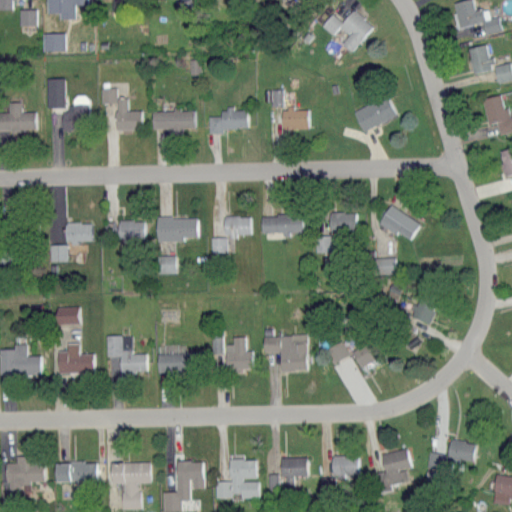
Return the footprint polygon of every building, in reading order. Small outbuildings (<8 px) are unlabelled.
[(481,7),(473,9),(471,0),(453,0),(458,25),(483,20),(481,7)] [(36,24),(36,7),(19,7),(19,24),(36,24)] [(332,12),(322,22),(332,33),(340,25),(349,33),(342,40),(351,49),(373,27),(354,7),(340,20),(332,12)] [(482,19),(485,32),(500,29),(497,16),(482,19)] [(64,48),(64,31),(42,31),(42,48),(64,48)] [(472,71),(491,68),(487,42),(467,45),(472,71)] [(497,81),(511,76),(511,75),(508,60),(493,64),(497,81)] [(46,105),(64,105),(63,76),(45,76),(46,105)] [(100,100),(115,100),(115,128),(140,128),(140,108),(127,108),(127,97),(115,97),(115,85),(100,85),(100,100)] [(281,87),(270,88),(271,104),(282,104),(281,87)] [(511,129),(511,126),(508,105),(502,106),(499,92),(482,96),(486,122),(496,120),(498,132),(511,129)] [(61,128),(87,128),(86,93),(70,93),(70,109),(61,109),(61,128)] [(361,129),(395,114),(386,95),(353,109),(361,129)] [(0,110),(0,129),(34,128),(33,109),(20,110),(20,99),(7,100),(7,110),(0,110)] [(281,106),(281,126),(306,127),(307,107),(281,106)] [(207,114),(208,131),(222,131),(222,127),(246,126),(245,107),(219,107),(220,114),(207,114)] [(151,108),(150,127),(192,127),(192,109),(151,108)] [(511,150),(511,145),(497,149),(504,174),(511,172),(511,150)] [(408,237),(419,222),(389,202),(377,220),(395,233),(397,230),(408,237)] [(328,229),(354,230),(354,211),(328,210),(328,229)] [(282,230),(282,231),(302,231),(301,212),(260,213),(260,231),(282,230)] [(236,233),(251,232),(250,214),(222,214),(222,234),(236,234),(236,233)] [(195,215),(155,216),(155,240),(182,239),(182,235),(195,234),(195,215)] [(116,238),(144,238),(144,219),(117,218),(116,238)] [(91,240),(91,220),(64,220),(64,240),(91,240)] [(330,234),(314,234),(315,250),(330,250),(330,234)] [(210,252),(226,251),(225,235),(210,235),(210,252)] [(66,259),(66,242),(49,243),(49,259),(66,259)] [(174,254),(156,254),(156,272),(174,271),(174,254)] [(375,272),(394,272),(394,256),(375,256),(375,272)] [(411,315),(429,320),(436,300),(417,294),(411,315)] [(79,304),(55,305),(55,322),(80,321),(79,304)] [(279,369),(306,368),(305,332),(262,333),(262,350),(278,350),(279,369)] [(105,354),(119,354),(119,371),(147,370),(147,351),(132,352),(132,334),(105,334),(105,354)] [(250,365),(250,348),(244,348),(244,334),(232,334),(232,342),(225,342),(225,365),(250,365)] [(332,360),(347,353),(340,339),(325,346),(332,360)] [(57,370),(91,371),(91,352),(78,352),(78,342),(66,341),(66,349),(57,348),(57,370)] [(350,349),(359,365),(375,357),(367,341),(350,349)] [(0,346),(0,373),(39,373),(39,354),(26,354),(26,342),(12,343),(12,347),(0,346)] [(186,371),(185,351),(156,352),(157,372),(186,371)] [(475,442),(450,437),(446,456),(471,461),(475,442)] [(384,469),(375,471),(378,491),(391,489),(389,482),(407,479),(405,467),(409,466),(405,447),(380,451),(384,469)] [(438,467),(439,451),(428,450),(427,466),(438,467)] [(358,453),(331,454),(331,476),(358,475),(358,453)] [(5,460),(5,494),(29,494),(29,478),(41,478),(41,454),(15,454),(15,460),(5,460)] [(279,456),(280,474),(284,474),(284,484),(293,484),(293,474),(305,474),(305,455),(279,456)] [(215,496),(231,496),(231,495),(259,495),(259,478),(256,478),(256,457),(229,457),(229,479),(215,479),(215,496)] [(203,459),(175,459),(175,490),(162,490),(162,509),(180,509),(180,498),(190,498),(190,487),(203,487),(203,459)] [(54,460),(53,480),(94,480),(94,460),(54,460)] [(109,460),(110,481),(120,481),(121,507),(139,506),(139,481),(150,481),(150,460),(109,460)] [(507,503),(508,496),(511,496),(511,474),(495,472),(492,501),(507,503)]
